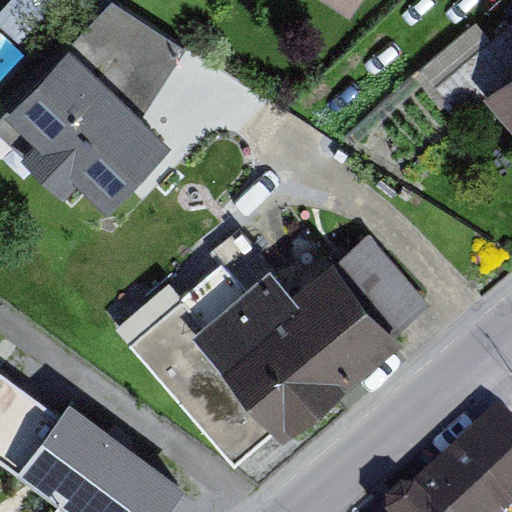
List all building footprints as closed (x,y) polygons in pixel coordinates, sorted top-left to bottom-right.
[(122,0),(111,0),(71,44),(145,112),(190,42),(122,0)] [(71,44),(0,120),(0,121),(71,187),(86,171),(114,196),(170,136),(145,112),(71,44)] [(511,64),(490,81),(511,110),(511,64)] [(289,296),(226,348),(288,423),(433,304),(378,238),(339,271),(331,261),(289,296)] [(252,292),(226,261),(134,336),(239,463),(288,423),(226,348),(289,296),(272,275),(252,292)] [(511,511),(511,429),(500,417),(401,511),(511,511)] [(177,511),(114,435),(20,511),(177,511)]
